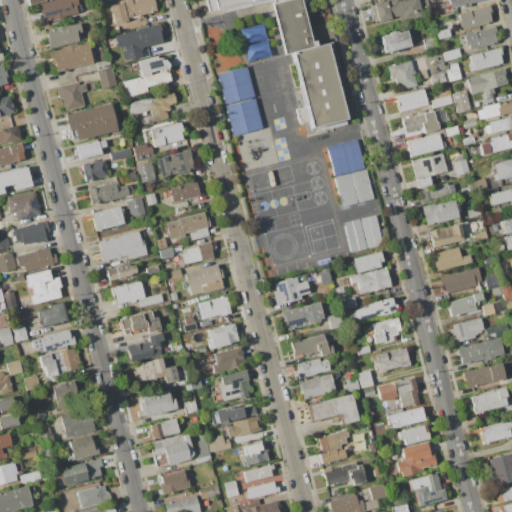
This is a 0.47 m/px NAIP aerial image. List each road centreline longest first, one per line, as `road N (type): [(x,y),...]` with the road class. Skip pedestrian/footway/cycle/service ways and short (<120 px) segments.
road 1 (residential): [(342,0),(475,511)]
road 2 (residential): [(9,0),(141,511)]
road 3 (residential): [(176,0),(308,511)]
